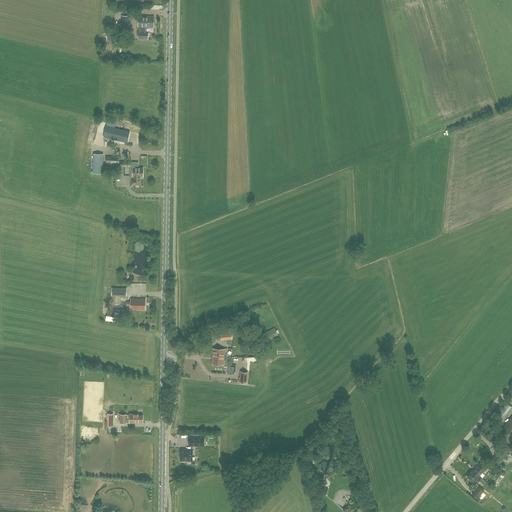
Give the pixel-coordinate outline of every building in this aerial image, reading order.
[(154,27),(154,16),(138,16),(138,39),(148,39),(148,31),(146,31),(146,27),(154,27)] [(127,142),(129,131),(106,126),(104,137),(127,142)] [(103,174),(103,154),(93,154),(93,173),(103,174)] [(140,176),(143,176),(143,168),(133,168),(133,176),(134,176),(137,176),(137,177),(138,177),(138,179),(140,179),(140,176)] [(137,176),(134,176),(134,179),(131,178),(131,184),(140,185),(140,179),(138,179),(138,177),(137,177),(137,176)] [(112,296),(121,297),(126,297),(127,289),(122,289),(112,288),(112,296)] [(145,310),(145,299),(131,298),(131,309),(145,310)] [(265,342),(278,335),(274,328),(261,334),(265,342)] [(206,344),(211,343),(208,332),(203,333),(206,344)] [(213,348),(212,363),(214,364),(214,366),(222,366),(222,364),(224,364),(226,364),(227,356),(225,356),(225,349),(213,348)] [(247,373),(241,372),(240,379),(239,382),(246,383),(247,373)] [(499,421),(511,407),(507,403),(495,417),(499,421)] [(143,423),(143,415),(138,415),(138,414),(130,414),(130,423),(143,423)] [(511,429),(511,415),(500,431),(506,436),(511,429)] [(204,438),(194,438),(189,438),(189,446),(204,446),(204,438)] [(493,460),(499,465),(511,449),(511,448),(506,444),(493,460)] [(192,461),(192,450),(181,450),(181,461),(182,461),(182,462),(186,462),(186,461),(192,461)] [(473,471),(479,476),(486,468),(480,463),(479,464),(478,463),(475,467),(476,467),(474,469),(473,471)] [(481,478),(479,476),(473,471),(473,470),(467,477),(469,478),(468,480),(472,483),(473,481),(476,484),(481,478)] [(500,477),(495,485),(497,487),(503,479),(500,477)] [(478,499),(484,491),(479,486),(472,494),(478,499)] [(320,503),(326,494),(322,491),(316,500),(320,503)]
